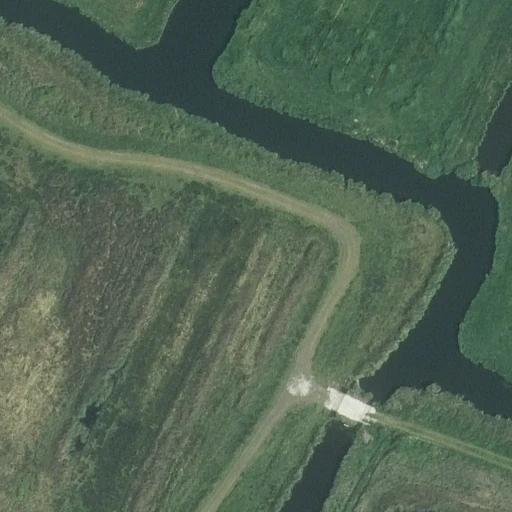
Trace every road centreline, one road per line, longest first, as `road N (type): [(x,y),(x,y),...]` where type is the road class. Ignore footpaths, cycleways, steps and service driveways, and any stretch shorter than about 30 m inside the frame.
road 1 (track): [(317,394),(306,362),(348,256),(343,229),(199,168),(57,141),(0,108)]
road 2 (track): [(511,465),(317,394),(281,404),(208,511)]
